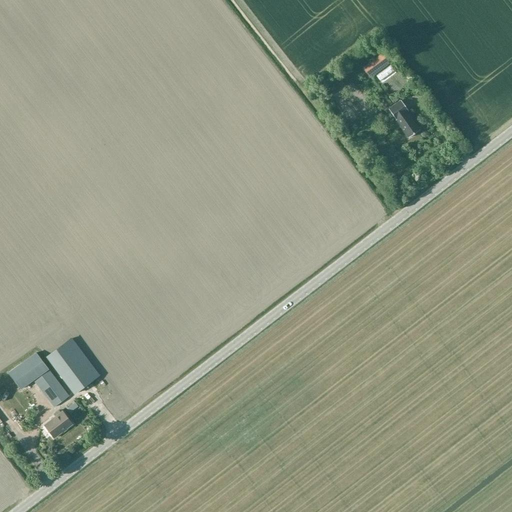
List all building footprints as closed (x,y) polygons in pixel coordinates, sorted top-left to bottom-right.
[(369,77),(389,63),(383,54),(362,68),(369,77)] [(401,101),(388,109),(408,138),(419,131),(406,113),(408,112),(401,101)] [(99,375),(71,338),(46,356),(74,393),(99,375)] [(36,352),(8,372),(21,389),(33,380),(54,407),(69,396),(36,352)] [(74,400),(67,405),(69,408),(68,409),(70,412),(78,407),(75,404),(76,403),(74,400)] [(62,411),(44,424),(54,438),(72,424),(62,411)]
